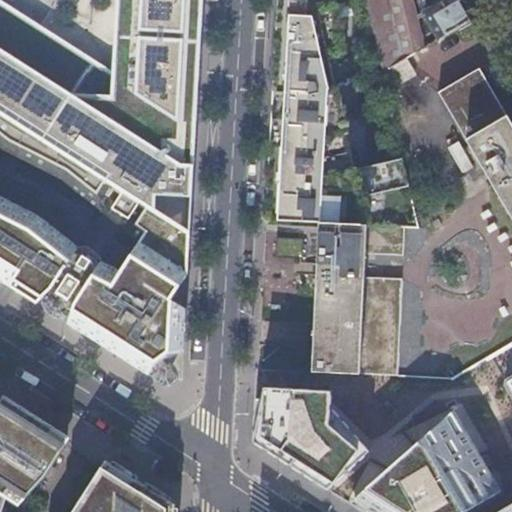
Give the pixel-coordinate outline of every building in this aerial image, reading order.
[(0,0),(0,113),(190,234),(203,0),(0,0)] [(336,90),(328,58),(345,54),(334,5),(323,8),(323,0),(277,0),(277,16),(268,177),(265,222),(319,225),(371,227),(363,196),(367,195),(367,197),(408,188),(402,160),(355,171),(346,136),(349,135),(338,89),(336,90)] [(364,0),(381,73),(383,72),(404,60),(423,49),(409,0),(390,0),(389,0),(388,0),(364,0)] [(445,0),(425,12),(440,38),(477,17),(467,0),(445,0)] [(404,60),(383,72),(393,90),(414,77),(404,60)] [(438,93),(511,216),(511,128),(477,70),(438,93)] [(190,234),(0,113),(0,148),(3,150),(30,165),(62,181),(139,242),(121,271),(102,262),(76,305),(72,315),(68,323),(148,375),(184,350),(186,309),(171,300),(188,274),(190,234)] [(460,141),(452,145),(463,169),(472,164),(460,141)] [(38,215),(0,196),(0,280),(37,304),(43,297),(55,283),(79,247),(38,215)] [(319,225),(312,374),(316,374),(331,374),(353,375),(390,377),(398,377),(403,279),(366,277),(367,255),(403,257),(405,229),(371,227),(319,225)] [(306,238),(273,236),(272,256),(305,258),(306,238)] [(84,249),(79,247),(55,283),(43,297),(48,300),(49,304),(50,308),(51,310),(54,312),(58,314),(62,314),(65,313),(67,312),(72,315),(76,305),(102,262),(99,257),(97,254),(91,251),(84,249)] [(330,391),(256,390),(254,425),(253,441),(327,490),(369,451),(351,431),(327,410),(330,391)] [(0,511),(1,511),(6,497),(19,506),(45,476),(70,437),(4,395),(1,400),(0,399),(0,511)] [(469,431),(456,411),(357,509),(362,511),(463,511),(502,489),(469,431)] [(253,445),(252,455),(266,455),(266,446),(253,445)] [(106,461),(73,511),(174,511),(175,504),(106,461)]
